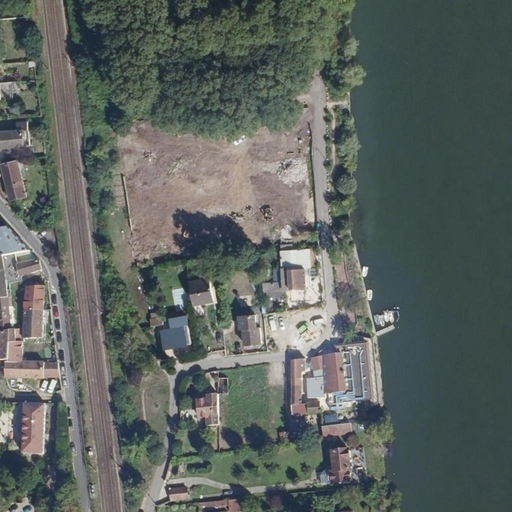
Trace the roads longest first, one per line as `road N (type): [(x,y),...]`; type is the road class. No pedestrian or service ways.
road 1 (residential): [(180,374),(197,362),(309,351),(331,335),(322,83),(217,101),(183,92),(141,35)]
road 2 (residential): [(141,35),(101,114),(130,316),(180,374)]
road 3 (residential): [(82,511),(56,274),(0,204)]
road 4 (residential): [(180,374),(150,511)]
